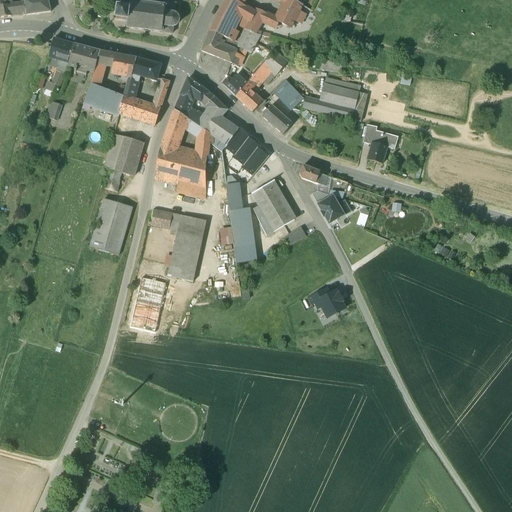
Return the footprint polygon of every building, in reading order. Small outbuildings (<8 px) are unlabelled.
[(0,0),(0,17),(20,16),(18,4),(11,5),(10,6),(5,6),(3,0),(0,0)] [(26,0),(24,2),(26,16),(50,12),(47,0),(26,0)] [(241,5),(232,0),(225,0),(220,9),(232,15),(233,13),(236,15),(236,14),(241,17),(250,23),(255,14),(255,13),(241,6),(241,5)] [(275,18),(274,21),(278,22),(290,28),(294,21),(299,12),(302,5),(301,5),(294,1),(291,0),(284,0),(283,3),(275,18)] [(155,6),(148,5),(147,5),(140,4),(138,4),(131,3),(129,2),(129,3),(121,2),(121,9),(117,8),(116,20),(127,22),(126,29),(128,29),(135,30),(136,30),(143,31),(145,31),(152,32),(153,32),(160,33),(162,33),(171,34),(171,35),(172,35),(172,33),(173,28),(174,28),(176,26),(177,25),(178,24),(178,22),(178,20),(178,19),(177,17),(175,16),(175,15),(174,15),(176,4),(164,3),(163,7),(156,6),(155,6)] [(216,16),(209,32),(222,37),(228,22),(232,15),(220,9),(216,16)] [(250,23),(246,30),(254,34),(261,22),(266,15),(265,15),(256,11),(255,13),(255,14),(250,23)] [(299,12),(294,21),(300,24),(305,15),(299,12)] [(228,22),(222,37),(233,42),(237,34),(233,31),(237,25),(241,17),(236,14),(236,15),(233,13),(232,15),(228,22)] [(275,18),(266,14),(265,15),(266,15),(261,22),(274,29),(278,22),(274,21),(275,18)] [(342,17),(332,14),(327,31),(337,32),(342,17)] [(250,23),(241,17),(237,25),(246,30),(250,23)] [(222,37),(209,32),(202,50),(203,53),(231,64),(235,54),(234,54),(236,50),(237,48),(232,45),(233,43),(225,39),(225,42),(221,40),(222,37)] [(73,45),(52,39),(50,48),(51,48),(48,58),(62,62),(68,64),(73,45)] [(249,41),(244,51),(245,51),(250,54),(256,43),(249,41)] [(99,52),(73,45),(68,64),(68,67),(76,69),(75,73),(85,76),(86,72),(93,74),(99,52)] [(235,54),(231,64),(238,67),(245,51),(244,51),(243,50),(242,52),(240,51),(238,55),(235,54)] [(107,54),(99,52),(93,74),(90,85),(99,88),(105,66),(107,54)] [(273,52),(249,80),(255,86),(269,70),(276,76),(287,63),(273,52)] [(136,59),(107,54),(105,66),(112,68),(111,74),(122,76),(131,78),(136,59)] [(160,66),(136,59),(131,78),(130,81),(137,83),(139,77),(155,82),(160,66)] [(341,64),(322,61),(320,70),(339,74),(341,64)] [(68,64),(62,62),(54,77),(52,83),(51,83),(48,82),(45,89),(56,93),(57,91),(58,91),(58,90),(57,90),(68,64)] [(34,88),(39,89),(43,77),(39,75),(34,88)] [(236,76),(231,81),(227,78),(222,85),(235,97),(245,85),(236,76)] [(358,86),(326,78),(324,85),(357,93),(358,86)] [(187,79),(177,103),(189,110),(194,98),(196,100),(201,103),(201,102),(208,94),(199,87),(187,79)] [(169,83),(161,80),(156,94),(157,96),(164,98),(169,83)] [(245,85),(235,97),(252,113),(262,103),(250,92),(255,86),(249,80),(245,85)] [(123,97),(118,111),(118,115),(154,127),(160,109),(152,106),(133,100),(137,83),(130,81),(127,81),(122,97),(123,97)] [(285,81),(277,88),(282,93),(289,86),(285,81)] [(90,85),(82,104),(118,117),(118,115),(118,111),(123,97),(122,97),(99,88),(90,85)] [(357,93),(324,85),(320,102),(304,98),(302,108),(350,120),(357,93)] [(277,88),(276,89),(272,93),(278,98),(292,110),(303,99),(289,86),(282,93),(277,88)] [(262,103),(252,113),(256,109),(263,115),(270,106),(278,98),(272,93),(262,103)] [(357,93),(350,120),(360,122),(366,95),(357,93)] [(164,98),(157,96),(156,94),(152,106),(160,109),(164,98)] [(208,94),(201,102),(208,108),(203,116),(197,112),(196,114),(189,122),(201,129),(209,135),(220,118),(227,111),(213,98),(208,94)] [(61,106),(50,102),(45,118),(56,122),(61,106)] [(189,110),(177,103),(173,111),(189,122),(196,114),(189,110)] [(263,115),(261,117),(282,135),(292,124),(270,106),(263,115)] [(173,111),(165,134),(178,139),(184,127),(197,136),(201,129),(189,122),(173,111)] [(220,118),(209,135),(212,137),(226,146),(238,130),(220,118)] [(376,128),(366,126),(362,143),(370,146),(374,133),(375,133),(376,128)] [(115,127),(103,168),(121,174),(133,177),(143,144),(125,138),(126,134),(115,127)] [(178,139),(165,134),(160,148),(157,160),(154,176),(189,185),(186,196),(194,197),(205,199),(205,169),(206,158),(207,158),(208,143),(209,135),(201,129),(197,136),(199,138),(197,156),(193,156),(194,151),(188,150),(187,155),(174,151),(178,139)] [(226,146),(225,148),(234,156),(233,158),(243,166),(242,168),(253,176),(268,158),(257,149),(259,147),(248,139),(250,137),(239,129),(238,130),(226,146)] [(375,133),(374,133),(370,146),(366,160),(382,164),(386,148),(394,150),(397,140),(375,133)] [(319,172),(302,166),(299,175),(301,179),(302,179),(317,185),(325,186),(325,182),(326,177),(318,175),(319,172)] [(121,174),(103,168),(101,178),(119,182),(121,174)] [(101,178),(99,188),(117,193),(119,182),(101,178)] [(237,178),(224,179),(225,186),(235,185),(237,185),(237,178)] [(296,219),(273,181),(251,195),(273,233),(296,219)] [(235,185),(225,186),(229,212),(239,211),(235,185)] [(329,196),(342,200),(344,193),(330,191),(329,196)] [(312,195),(318,205),(333,197),(316,192),(312,195)] [(333,197),(318,205),(329,224),(350,212),(344,203),(338,206),(333,197)] [(103,200),(89,248),(118,256),(132,208),(103,200)] [(400,213),(401,205),(393,204),(392,212),(400,213)] [(239,211),(229,212),(236,266),(257,263),(250,209),(239,211)] [(180,217),(153,211),(150,226),(177,232),(180,217)] [(206,222),(180,217),(177,232),(167,277),(192,283),(206,222)] [(300,228),(284,238),(289,247),(306,237),(300,228)] [(166,285),(141,279),(130,328),(155,334),(166,285)] [(318,301),(329,295),(327,289),(309,299),(312,306),(318,302),(318,301)] [(337,295),(336,292),(329,295),(318,301),(318,302),(327,319),(345,309),(341,303),(342,302),(339,295),(337,295)] [(53,343),(51,350),(61,353),(62,345),(53,343)]
